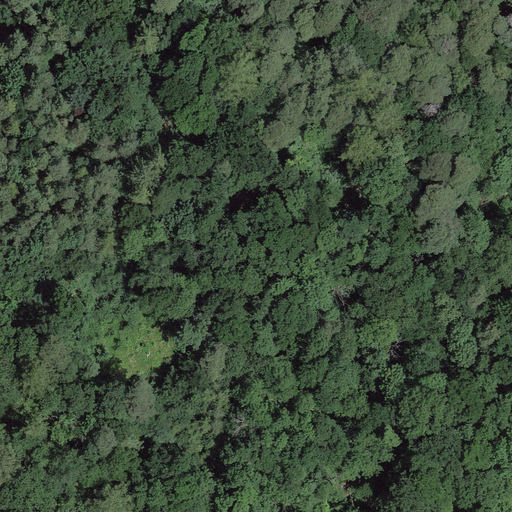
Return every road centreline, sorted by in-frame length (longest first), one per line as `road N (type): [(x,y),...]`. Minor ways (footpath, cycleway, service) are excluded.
road 1 (track): [(120,0),(153,26),(207,106),(259,269),(254,338),(216,492)]
road 2 (track): [(7,0),(22,129),(14,272),(0,320)]
